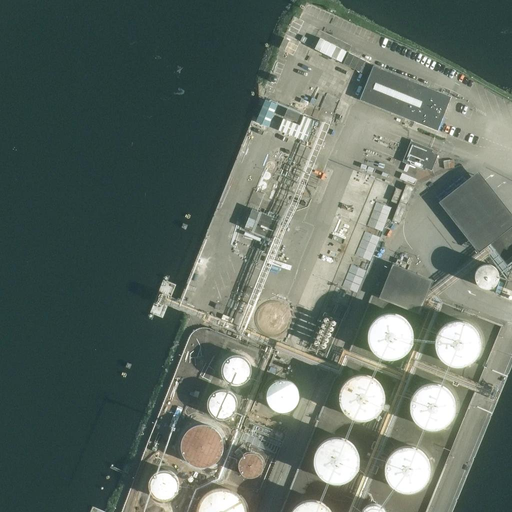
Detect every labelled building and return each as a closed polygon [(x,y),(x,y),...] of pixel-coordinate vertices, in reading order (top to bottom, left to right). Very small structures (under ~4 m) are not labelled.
[(289,41),(284,39),(280,49),(285,51),(289,41)] [(349,53),(343,65),(354,71),(365,76),(371,65),(349,53)] [(286,66),(277,63),(273,74),(282,77),(286,66)] [(438,131),(451,97),(450,96),(373,66),(359,100),(438,131)] [(333,109),(336,101),(329,98),(326,106),(333,109)] [(268,127),(277,105),(266,100),(264,104),(263,106),(258,118),(257,120),(256,122),(268,127)] [(297,122),(301,112),(288,107),(284,117),(297,122)] [(333,120),(322,115),(320,120),(331,124),(333,120)] [(307,141),(315,121),(303,117),(300,126),(283,119),(279,130),(307,141)] [(329,127),(324,125),(316,145),(325,148),(333,128),(329,127)] [(431,171),(438,154),(432,152),(433,150),(411,141),(403,162),(404,162),(404,163),(408,165),(408,164),(410,165),(415,168),(416,167),(424,170),(425,168),(431,171)] [(454,168),(453,160),(443,161),(444,169),(454,168)] [(300,176),(302,171),(290,167),(289,171),(300,176)] [(417,179),(402,173),(400,179),(414,185),(417,179)] [(511,217),(479,174),(441,203),(481,254),(486,251),(500,270),(511,259),(511,217)] [(406,184),(392,221),(400,224),(414,187),(406,184)] [(355,188),(354,192),(364,197),(366,193),(355,188)] [(396,204),(402,190),(396,188),(391,201),(396,204)] [(367,226),(383,232),(388,219),(392,208),(376,201),(367,226)] [(286,228),(290,220),(269,211),(268,215),(252,209),(245,228),(272,239),(277,224),(286,228)] [(337,216),(335,220),(346,224),(348,220),(337,216)] [(355,255),(371,261),(380,237),(365,231),(355,255)] [(261,240),(245,234),(244,237),(260,243),(261,240)] [(332,249),(330,253),(341,257),(343,253),(332,249)] [(341,286),(357,293),(367,271),(351,264),(341,286)] [(475,273),(475,274),(475,275),(475,276),(475,277),(475,278),(475,279),(475,280),(476,281),(476,282),(477,283),(478,285),(479,285),(480,286),(481,287),(482,287),(483,288),(484,288),(485,288),(487,288),(489,288),(490,288),(491,287),(492,287),(493,286),(494,285),(495,284),(496,284),(497,283),(497,282),(498,281),(498,280),(498,279),(499,278),(499,277),(499,276),(499,275),(498,274),(498,272),(497,271),(497,270),(496,268),(495,268),(494,267),(494,266),(492,265),(491,265),(490,265),(489,264),(488,264),(487,264),(486,264),(485,264),(483,265),(482,265),(481,265),(480,266),(479,267),(478,268),(477,269),(476,270),(476,271),(476,272),(475,273)] [(431,282),(392,266),(379,300),(418,315),(431,282)] [(346,307),(351,295),(346,293),(341,305),(346,307)] [(259,312),(258,313),(258,314),(258,315),(257,316),(257,318),(257,319),(257,320),(257,321),(258,323),(258,325),(259,326),(260,328),(260,329),(261,330),(263,331),(264,332),(266,333),(268,334),(269,335),(271,335),(273,335),(274,335),(276,335),(278,334),(280,334),(281,333),(282,333),(284,331),(285,330),(286,329),(287,328),(288,326),(289,324),(289,323),(289,322),(290,321),(290,319),(290,318),(289,316),(289,315),(289,313),(288,312),(287,311),(286,309),(285,308),(284,307),(283,306),(282,305),(281,305),(280,304),(278,303),(277,303),(275,303),(274,303),(273,303),(271,303),(270,303),(268,304),(267,304),(266,305),(264,305),(263,306),(262,307),(261,308),(260,309),(260,310),(259,312)] [(403,317),(392,313),(381,315),(375,319),(370,327),(368,334),(368,342),(371,348),(376,354),(383,358),(394,359),(402,356),(407,351),(412,343),(413,333),(411,327),(407,320),(403,317)] [(470,324),(459,320),(449,322),(442,326),(437,333),(435,341),(436,349),(439,355),(444,361),(451,364),(462,365),(469,362),(475,358),(479,350),(480,339),(479,334),(474,327),(470,324)] [(228,358),(226,359),(224,361),(224,363),(223,364),(222,366),(222,368),(222,370),(222,371),(222,373),(223,375),(223,376),(224,378),(225,379),(226,380),(228,382),(229,383),(231,383),(232,384),(235,385),(236,385),(238,385),(240,384),(242,384),(243,383),(245,382),(246,381),(247,380),(248,379),(249,377),(250,376),(251,374),(251,373),(251,371),(251,369),(251,368),(251,367),(251,366),(251,365),(250,363),(249,361),(247,359),(245,358),(244,357),(241,356),(239,355),(236,355),(234,355),(233,356),(231,356),(230,357),(228,358)] [(272,370),(272,371),(272,372),(272,373),(273,373),(273,374),(274,374),(275,374),(276,375),(277,374),(278,374),(279,374),(279,373),(280,372),(280,371),(280,370),(280,369),(279,368),(278,367),(277,367),(276,366),(275,366),(274,367),(273,368),(272,368),(272,369),(272,370)] [(374,377),(364,374),(353,376),(347,380),(341,387),(339,395),(340,403),(343,409),(348,415),(355,418),(366,419),(374,417),(379,412),(384,404),(385,393),(383,387),(379,381),(374,377)] [(267,391),(266,392),(266,394),(266,395),(266,396),(266,398),(267,399),(267,401),(268,402),(268,403),(270,405),(271,406),(272,407),(273,408),(274,409),(276,410),(278,410),(279,411),(280,411),(283,411),(285,411),(287,411),(288,410),(289,410),(291,409),(292,408),(294,406),(295,405),(296,404),(296,403),(297,402),(297,401),(298,400),(298,399),(298,397),(298,396),(298,394),(298,393),(298,392),(298,390),(297,389),(297,388),(296,386),(295,385),(294,384),(293,383),(291,382),(290,381),(288,380),(287,380),(286,379),(284,379),(282,379),(281,379),(280,379),(278,380),(277,380),(275,381),(274,381),(273,382),(272,383),(271,384),(269,386),(268,387),(268,388),(267,389),(267,391)] [(445,387),(434,383),(424,385),(417,390),(412,397),(410,404),(411,412),(414,418),(419,424),(426,428),(437,428),(444,426),(450,421),(455,413),(455,403),(454,397),(449,390),(445,387)] [(212,394),(210,396),(209,398),(209,399),(208,401),(208,403),(208,404),(208,406),(208,408),(209,410),(210,411),(211,413),(212,414),(213,415),(214,416),(216,417),(217,418),(220,418),(222,418),(223,418),(225,418),(226,418),(228,417),(229,416),(231,415),(232,414),(233,414),(234,412),(235,410),(236,409),(236,407),(236,406),(237,405),(237,404),(237,402),(236,401),(236,400),(236,399),(235,398),(235,397),(233,395),(233,394),(231,393),(230,392),(228,391),(225,390),(223,390),(220,390),(218,390),(215,391),(213,393),(212,394)] [(182,438),(182,440),(181,442),(181,444),(181,445),(181,446),(181,448),(181,449),(181,450),(182,452),(182,453),(183,455),(184,456),(184,457),(185,458),(186,459),(187,461),(189,462),(190,463),(192,464),(194,465),(196,466),(199,467),(201,467),(204,467),(206,466),(208,466),(209,466),(212,465),(213,464),(214,463),(216,462),(217,460),(219,459),(220,457),(221,455),(222,454),(223,451),(223,449),(223,448),(223,447),(223,445),(223,444),(223,443),(223,441),(223,440),(222,439),(222,438),(221,436),(221,435),(220,434),(219,432),(218,431),(216,429),(215,428),(213,427),(212,427),(210,426),(208,425),(206,425),(204,424),(202,424),(200,424),(198,425),(196,425),(194,426),(192,427),(191,428),(190,428),(188,429),(187,431),(185,432),(184,434),(183,436),(183,437),(182,438)] [(349,440),(338,437),(328,439),(321,443),(316,450),(314,458),(315,465),(318,472),(323,477),(330,481),(341,482),(348,479),(354,475),(358,466),(359,456),(358,450),(353,444),(349,440)] [(415,447),(408,446),(401,447),(394,451),(389,456),(386,463),(385,470),(387,477),(391,483),(396,488),(403,491),(411,491),(418,488),(424,484),(428,478),(430,471),(429,463),(427,457),(422,451),(415,447)] [(263,466),(263,464),(263,463),(263,462),(262,461),(262,460),(261,459),(261,458),(260,457),(259,456),(258,455),(258,454),(257,454),(255,453),(254,453),(253,453),(252,452),(251,452),(249,452),(248,453),(246,453),(245,454),(244,455),(243,455),(242,456),(241,457),(240,458),(239,460),(239,461),(238,462),(238,463),(238,465),(238,466),(238,467),(239,468),(239,470),(240,471),(240,472),(241,473),(242,474),(243,475),(244,476),(246,476),(247,477),(248,477),(249,477),(251,477),(252,477),(254,477),(255,476),(256,476),(257,475),(258,475),(259,474),(260,473),(261,472),(261,471),(262,470),(262,469),(263,468),(263,467),(263,466)] [(179,487),(179,485),(179,484),(179,483),(178,482),(178,480),(178,479),(177,478),(176,476),(175,475),(174,474),(173,473),(172,473),(171,472),(170,471),(169,471),(167,470),(165,470),(164,470),(162,470),(160,470),(159,470),(158,471),(157,472),(155,472),(154,474),(153,474),(152,476),(151,477),(150,478),(149,480),(149,481),(149,482),(149,484),(148,485),(149,487),(149,488),(149,489),(149,490),(150,491),(150,492),(151,494),(152,495),(153,496),(154,497),(155,497),(156,498),(158,499),(159,500),(161,500),(162,500),(164,500),(165,500),(166,500),(168,500),(170,499),(171,498),(173,497),(174,496),(175,495),(176,494),(176,493),(177,492),(178,491),(178,489),(178,488),(179,487)] [(211,490),(210,491),(208,492),(207,493),(205,495),(203,496),(202,497),(201,499),(199,502),(199,503),(198,505),(197,507),(197,508),(197,509),(197,511),(196,511),(246,511),(247,511),(247,509),(246,508),(246,506),(245,505),(245,503),(244,502),(243,500),(242,498),(241,497),(239,495),(238,494),(236,493),(234,492),(233,491),(231,490),(230,489),(228,489),(226,489),(224,488),(223,488),(220,488),(218,488),(216,489),(215,489),(213,490),(211,490)] [(318,501),(313,500),(309,500),(304,501),(300,503),(296,506),(293,509),(291,511),(331,511),(332,511),(329,508),(326,505),(322,502),(318,501)] [(372,503),(368,504),(364,508),(361,511),(384,511),(384,510),(381,506),(377,504),(372,503)]
